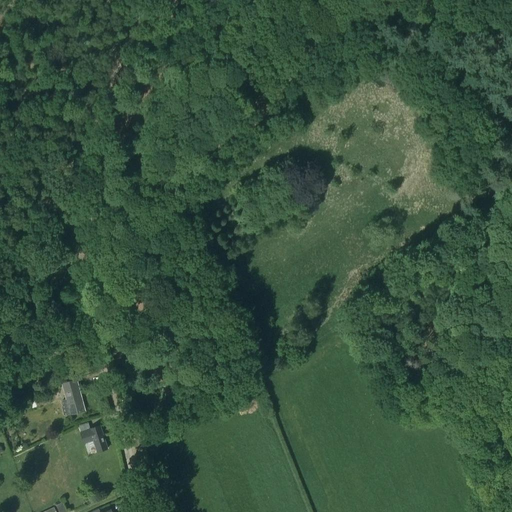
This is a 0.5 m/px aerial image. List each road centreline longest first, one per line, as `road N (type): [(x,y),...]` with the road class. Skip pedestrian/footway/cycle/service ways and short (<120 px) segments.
road 1 (track): [(107,375),(76,297),(72,239),(141,0)]
road 2 (unclassified): [(141,511),(107,375)]
